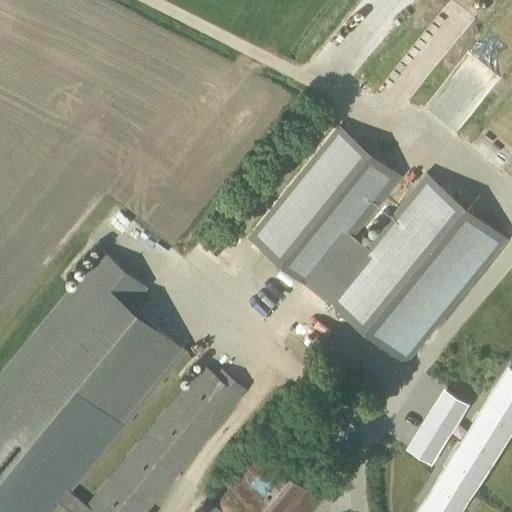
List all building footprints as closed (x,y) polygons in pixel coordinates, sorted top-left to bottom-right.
[(367,246),(352,233),(399,174),(339,126),(251,236),(310,285),(332,258),(344,268),(322,294),(405,362),(506,237),(427,173),(367,246)] [(85,507),(67,492),(185,348),(132,304),(147,286),(103,250),(0,374),(0,511),(50,511),(59,501),(72,511),(144,511),(241,394),(204,364),(85,507)] [(511,393),(511,370),(501,387),(511,393)] [(435,406),(419,428),(438,439),(453,417),(435,406)] [(485,406),(435,484),(461,500),(466,491),(510,422),(485,406)] [(304,511),(319,495),(263,449),(217,506),(213,503),(210,507),(208,507),(204,511),(304,511)]
